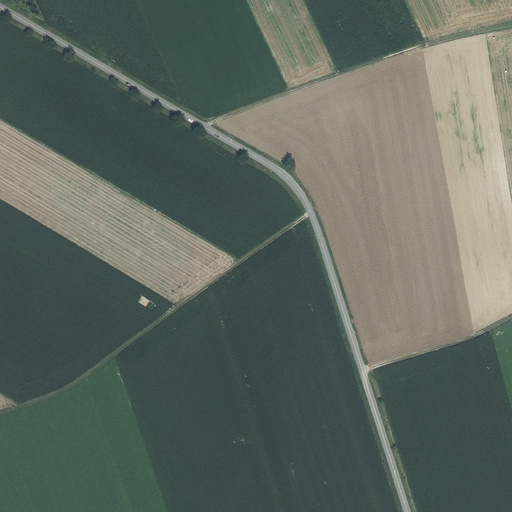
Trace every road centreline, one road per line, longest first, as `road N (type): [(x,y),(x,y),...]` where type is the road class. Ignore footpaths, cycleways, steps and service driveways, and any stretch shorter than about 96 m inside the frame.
road 1 (tertiary): [(407,511),(297,189),(278,170),(0,6)]
road 2 (track): [(0,412),(64,390),(310,212)]
road 3 (track): [(511,23),(426,43),(202,126)]
road 4 (track): [(511,314),(362,370)]
